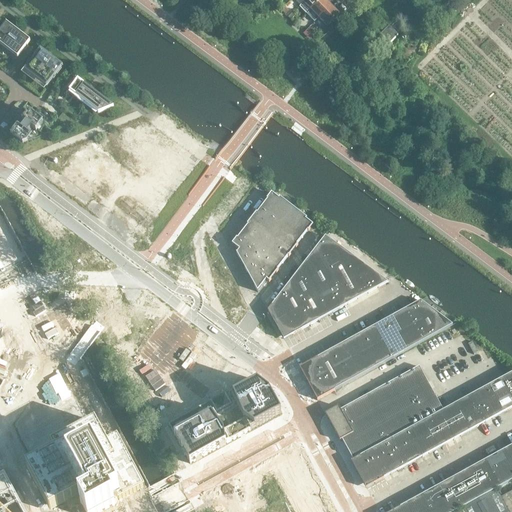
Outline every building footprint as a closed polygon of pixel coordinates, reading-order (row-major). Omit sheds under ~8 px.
[(311,10),(322,0),(306,0),(304,3),(311,10)] [(319,18),(331,6),(324,0),(322,0),(311,10),(319,18)] [(303,3),(297,9),(304,16),(310,10),(303,3)] [(327,27),(340,16),(331,6),(319,18),(327,27)] [(392,31),(389,28),(385,23),(376,32),(381,37),(384,40),(389,45),(398,37),(397,36),(392,31)] [(29,44),(5,26),(0,32),(0,41),(2,43),(13,51),(11,53),(18,58),(29,44)] [(23,73),(46,90),(62,69),(40,52),(23,73)] [(71,91),(100,113),(113,108),(84,86),(87,84),(80,78),(71,91)] [(8,125),(15,116),(10,112),(3,121),(8,125)] [(35,139),(28,134),(32,129),(36,132),(37,130),(43,122),(29,112),(27,114),(26,113),(22,118),(24,119),(11,136),(23,145),(27,143),(29,142),(35,139)] [(69,161),(78,169),(90,155),(81,147),(69,161)] [(282,223),(293,208),(279,198),(279,199),(275,196),(272,194),(269,198),(269,197),(267,200),(267,201),(262,207),(282,223)] [(282,223),(262,207),(257,214),(256,213),(252,219),(272,235),(282,223)] [(310,223),(306,220),(306,219),(307,220),(307,219),(293,208),(282,223),(302,238),(307,232),(308,232),(310,229),(309,229),(312,225),(310,223)] [(272,235),(252,219),(247,225),(248,226),(243,233),(263,248),(272,235)] [(302,238),(282,223),(272,235),(293,251),(298,245),(297,245),(302,238)] [(253,261),(263,248),(243,233),(238,239),(237,239),(235,241),(236,242),(233,245),(239,251),(237,254),(237,253),(236,253),(246,270),(253,261)] [(293,251),(272,235),(263,248),(283,263),(288,257),(289,257),(293,251)] [(387,283),(325,237),(317,247),(349,305),(389,282),(387,283)] [(349,305),(317,247),(303,266),(329,315),(349,305)] [(283,263),(263,248),(253,261),(274,277),(278,271),(278,270),(283,263)] [(274,277),(253,261),(246,270),(258,292),(258,291),(266,280),(269,283),(274,277)] [(329,315),(303,266),(288,285),(310,326),(329,315)] [(310,326),(288,285),(268,311),(274,323),(284,341),(293,336),(293,335),(310,326)] [(453,326),(421,302),(405,310),(423,342),(453,326)] [(423,342),(405,310),(390,319),(408,351),(423,342)] [(408,351),(390,319),(373,328),(391,360),(408,351)] [(391,360),(373,328),(357,336),(375,369),(391,360)] [(375,369),(357,336),(342,345),(359,377),(375,369)] [(359,377),(342,345),(326,354),(344,386),(359,377)] [(344,386),(326,354),(300,368),(317,401),(344,386)] [(411,429),(426,421),(442,412),(443,411),(419,367),(411,372),(340,411),(339,407),(325,414),(335,432),(340,441),(342,440),(353,460),(380,446),(395,438),(411,429)] [(511,373),(503,378),(511,393),(511,373)] [(511,408),(511,393),(503,378),(488,387),(503,414),(511,408)] [(174,423),(169,425),(172,432),(175,436),(177,440),(179,443),(181,447),(183,452),(185,455),(190,465),(241,437),(245,435),(281,414),(276,405),(275,402),(270,394),(270,393),(252,379),(225,395),(230,405),(217,412),(211,402),(174,423)] [(503,414),(488,387),(473,395),(487,422),(503,414)] [(487,422),(473,395),(457,404),(472,431),(487,422)] [(472,431),(457,404),(443,411),(442,412),(456,439),(472,431)] [(456,439),(442,412),(426,421),(441,448),(456,439)] [(441,448),(426,421),(411,429),(425,456),(441,448)] [(55,453),(26,468),(46,505),(83,486),(86,491),(90,498),(80,503),(85,511),(101,511),(115,505),(113,500),(115,499),(142,484),(121,445),(110,451),(99,429),(85,437),(81,430),(51,446),(55,453)] [(425,456),(411,429),(395,438),(410,465),(425,456)] [(410,465),(395,438),(380,446),(394,473),(410,465)] [(394,473),(380,446),(353,460),(351,462),(366,489),(394,473)] [(511,446),(503,451),(511,467),(511,446)] [(511,482),(511,467),(503,451),(488,460),(503,487),(511,482)] [(503,487),(488,460),(472,468),(487,496),(497,491),(503,487)] [(487,496),(472,468),(457,477),(472,504),(487,496)] [(472,504),(457,477),(441,485),(456,511),(458,511),(462,510),(472,504)] [(23,511),(6,479),(0,482),(0,511),(23,511)] [(456,511),(441,485),(426,494),(435,511),(456,511)] [(508,511),(501,498),(497,491),(487,496),(472,504),(462,510),(462,511),(508,511)] [(511,511),(511,491),(501,498),(508,511),(511,511)] [(435,511),(426,494),(410,502),(415,511),(435,511)] [(462,511),(462,510),(458,511),(415,511),(410,502),(392,511),(462,511)]
